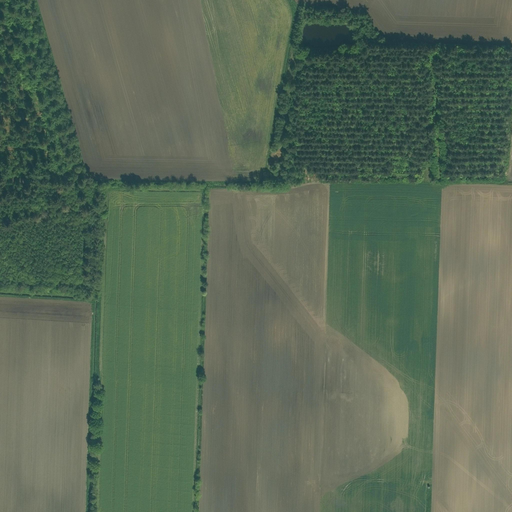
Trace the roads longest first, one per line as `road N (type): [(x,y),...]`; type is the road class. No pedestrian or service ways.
road 1 (track): [(32,0),(81,176)]
road 2 (track): [(378,44),(511,48)]
